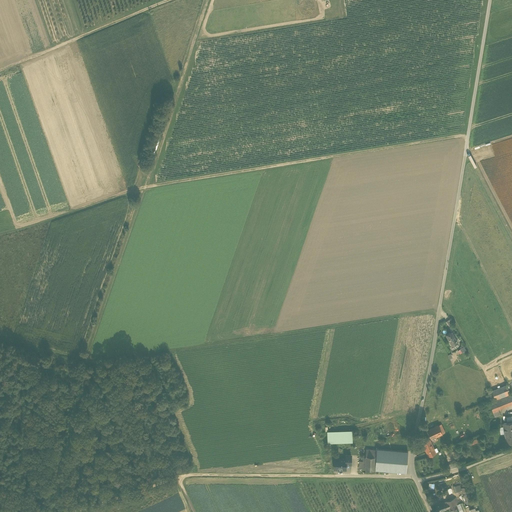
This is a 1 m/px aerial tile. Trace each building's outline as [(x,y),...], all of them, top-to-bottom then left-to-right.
[(446,335),(452,346),(458,343),(452,332),(446,335)] [(492,391),(495,400),(511,394),(507,385),(500,388),(492,391)] [(495,400),(494,401),(497,406),(498,409),(511,403),(511,397),(511,394),(495,400)] [(498,409),(497,406),(491,408),(495,417),(500,415),(498,409)] [(504,434),(506,443),(511,441),(511,422),(503,424),(503,427),(504,434)] [(438,440),(436,437),(442,434),(438,425),(426,431),(431,439),(433,438),(434,441),(438,440)] [(352,442),(352,431),(327,431),(328,442),(352,442)] [(429,440),(422,443),(428,457),(436,454),(429,440)] [(374,470),(406,473),(408,451),(376,449),(376,450),(375,457),(374,470)] [(366,469),(374,470),(375,457),(365,456),(365,457),(364,469),(366,469)] [(334,469),(346,470),(346,464),(346,460),(340,459),(339,460),(335,460),(335,459),(334,459),(334,469)] [(464,496),(467,504),(472,503),(469,494),(464,496)] [(447,503),(449,508),(453,506),(456,505),(457,504),(455,499),(454,499),(453,499),(447,501),(447,503)] [(449,508),(447,503),(444,504),(443,502),(436,505),(439,511),(449,508)]
